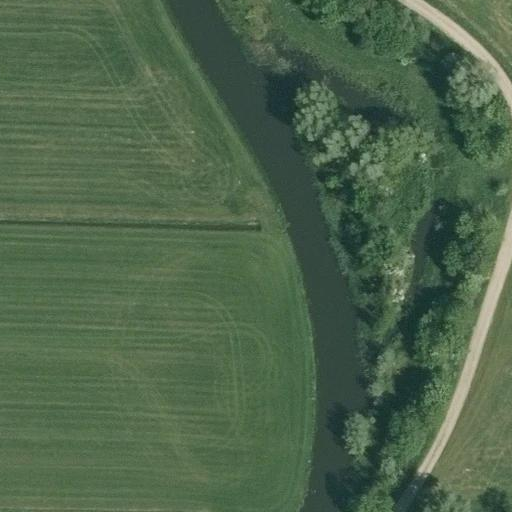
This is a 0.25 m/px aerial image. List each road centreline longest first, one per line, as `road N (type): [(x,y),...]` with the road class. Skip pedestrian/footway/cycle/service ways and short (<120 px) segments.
road 1 (track): [(511,234),(454,410),(398,511)]
road 2 (track): [(408,0),(488,61),(511,98)]
